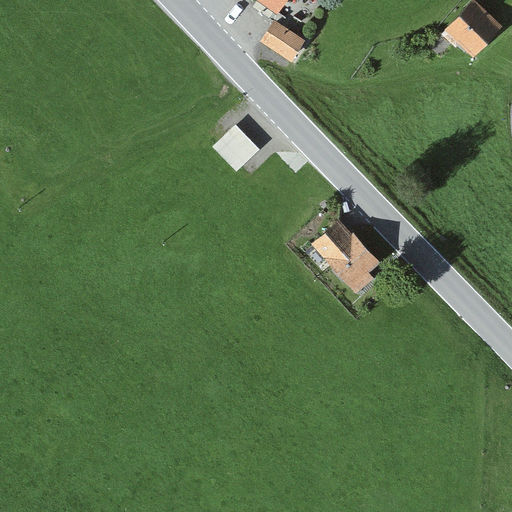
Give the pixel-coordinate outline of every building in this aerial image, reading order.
[(292,0),(252,0),(279,19),(292,0)] [(511,29),(511,17),(494,0),(469,0),(448,22),(485,57),(511,29)] [(305,44),(275,24),(260,46),(291,66),(305,44)] [(238,119),(213,143),(238,168),(262,145),(238,119)] [(380,249),(331,197),(295,232),(344,283),(380,249)]
